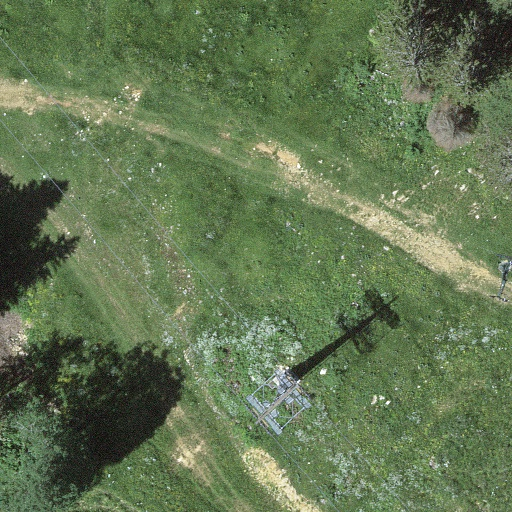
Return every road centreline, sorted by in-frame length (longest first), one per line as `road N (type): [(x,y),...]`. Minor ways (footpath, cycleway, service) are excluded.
road 1 (track): [(0,113),(127,123),(408,247),(511,304)]
road 2 (track): [(239,511),(98,284),(42,211),(0,175)]
